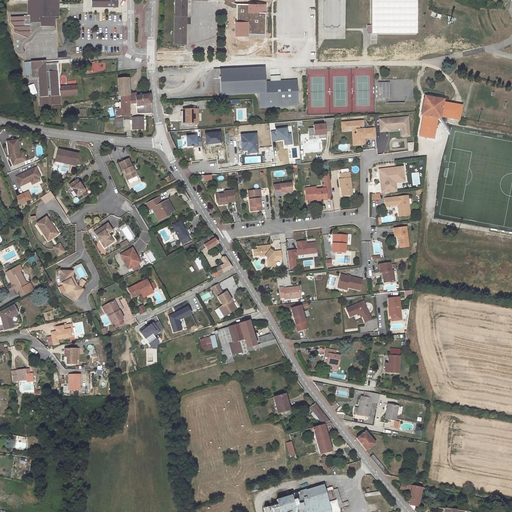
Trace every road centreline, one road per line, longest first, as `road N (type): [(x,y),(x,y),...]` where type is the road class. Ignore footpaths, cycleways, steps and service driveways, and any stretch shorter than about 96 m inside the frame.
road 1 (residential): [(407,511),(304,381),(236,269)]
road 2 (residential): [(220,239),(364,218),(365,161),(413,154)]
